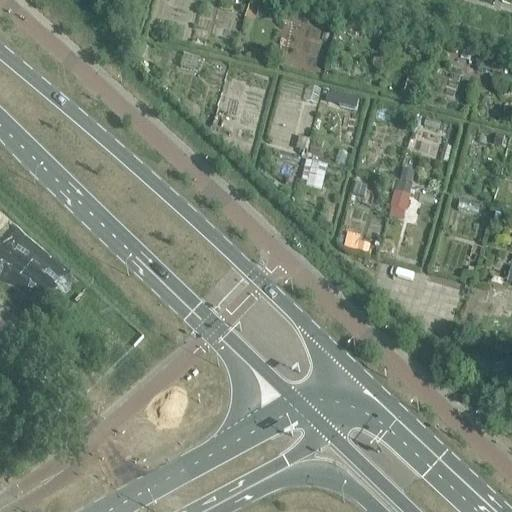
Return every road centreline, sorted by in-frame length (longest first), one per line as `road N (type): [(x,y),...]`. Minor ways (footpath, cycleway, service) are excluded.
road 1 (primary): [(368,383),(0,48)]
road 2 (primary): [(0,123),(299,406)]
road 3 (tertiary): [(299,406),(106,511)]
road 4 (primary): [(206,507),(309,473),(337,479),(375,511)]
road 5 (primary): [(501,511),(368,383)]
road 6 (tertiary): [(206,507),(330,434)]
